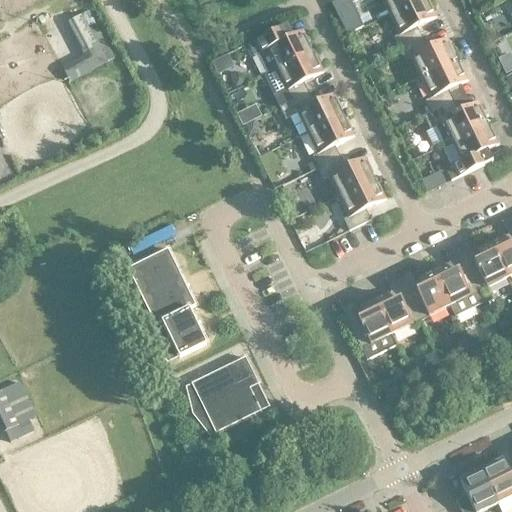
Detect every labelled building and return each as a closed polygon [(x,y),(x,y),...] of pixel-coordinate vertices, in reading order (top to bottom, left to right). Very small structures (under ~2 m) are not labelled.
[(363,27),(349,0),(339,0),(332,4),(347,35),(363,27)] [(380,0),(389,16),(420,0),(380,0)] [(428,8),(423,0),(420,0),(389,16),(398,36),(393,38),(399,50),(421,39),(415,29),(435,19),(430,7),(428,8)] [(104,46),(86,13),(65,24),(83,58),(61,69),(69,83),(106,63),(99,49),(104,46)] [(282,42),(276,31),(245,46),(251,58),(257,55),(266,75),(275,71),(310,54),(305,45),(307,44),(302,32),(282,42)] [(426,50),(421,39),(399,50),(404,62),(410,59),(420,79),(454,62),(449,53),(452,52),(446,40),(426,50)] [(315,64),(310,54),(275,71),(285,91),(280,94),(286,106),(307,95),(302,84),(322,74),(317,63),(315,64)] [(459,72),(454,62),(420,79),(430,99),(424,102),(430,114),(452,103),(447,92),(467,82),(461,71),(459,72)] [(235,73),(227,77),(234,89),(246,83),(242,75),(235,73)] [(313,105),(307,95),(286,106),(278,109),(284,121),(288,119),(298,139),(307,135),(341,118),(336,108),(338,107),(333,96),(313,105)] [(457,113),(452,103),(430,114),(422,117),(429,130),(435,127),(444,146),(451,142),(451,143),(485,126),(481,116),(483,115),(477,104),(457,113)] [(245,109),(236,114),(242,126),(251,122),(245,109)] [(346,127),(341,118),(307,135),(317,155),(311,157),(317,169),(339,158),(333,148),(353,138),(348,126),(346,127)] [(490,135),(485,126),(451,143),(461,163),(448,169),(449,171),(445,174),(449,183),(490,163),(485,152),(498,146),(492,134),(490,135)] [(344,169),(339,158),(317,169),(322,181),(328,178),(338,198),(372,181),(367,172),(370,171),(364,159),(344,169)] [(377,191),(372,181),(338,198),(348,218),(342,221),(348,232),(370,221),(365,211),(385,201),(379,190),(377,191)] [(511,276),(511,219),(502,225),(508,238),(504,240),(503,238),(489,245),(506,279),(511,276)] [(466,242),(455,248),(477,294),(506,279),(489,245),(475,252),(476,254),(473,255),(466,242)] [(482,304),(477,294),(455,248),(443,254),(450,267),(446,268),(445,266),(431,273),(448,308),(453,319),(482,304)] [(123,249),(111,255),(117,268),(129,262),(123,249)] [(167,251),(126,271),(154,327),(161,324),(169,341),(157,346),(166,365),(205,346),(188,311),(194,308),(167,251)] [(408,271),(397,277),(419,322),(448,308),(431,273),(417,280),(418,282),(415,284),(408,271)] [(419,322),(397,277),(385,282),(392,295),(388,297),(387,295),(373,302),(390,336),(419,322)] [(350,300),(338,305),(365,362),(395,347),(390,336),(373,302),(359,309),(360,311),(356,313),(350,300)] [(503,320),(495,324),(499,332),(507,328),(503,320)] [(474,331),(463,336),(468,348),(479,342),(474,331)] [(433,353),(422,358),(427,368),(438,363),(433,353)] [(258,388),(244,359),(190,386),(214,435),(259,413),(252,399),(255,397),(258,388)] [(33,433),(12,387),(0,392),(0,423),(9,444),(33,433)] [(501,461),(480,472),(496,505),(511,497),(511,473),(508,476),(501,461)] [(481,511),(496,505),(480,472),(458,482),(466,497),(455,502),(459,511),(481,511)]
